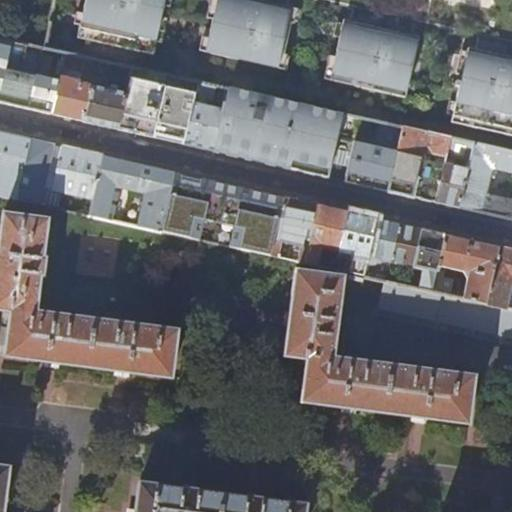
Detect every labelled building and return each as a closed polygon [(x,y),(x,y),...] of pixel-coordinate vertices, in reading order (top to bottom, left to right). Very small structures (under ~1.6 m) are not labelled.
[(85,37),(80,57),(99,61),(133,69),(141,70),(145,56),(148,40),(156,41),(159,29),(163,7),(164,0),(84,0),(82,13),(79,27),(77,36),(85,37)] [(289,0),(216,0),(212,21),(210,28),(205,52),(282,69),(285,55),(292,24),(295,9),(288,7),(289,0)] [(212,21),(216,0),(210,0),(206,20),(212,21)] [(511,0),(321,0),(355,8),(418,22),(479,36),(511,43),(511,0)] [(418,22),(355,8),(352,21),(344,19),(343,23),(340,37),(336,56),(331,80),(409,98),(422,37),(415,36),(418,22)] [(295,9),(292,24),(298,25),(302,10),(295,9)] [(73,26),(79,27),(82,13),(76,12),(73,26)] [(340,37),(343,23),(337,22),(334,36),(340,37)] [(205,52),(210,28),(205,27),(199,51),(205,52)] [(165,30),(159,29),(156,41),(148,40),(145,56),(152,57),(155,44),(161,45),(165,30)] [(511,43),(479,36),(476,50),(469,49),(468,52),(463,77),(462,82),(458,81),(457,87),(461,88),(457,103),(455,117),(453,123),(511,136),(511,43)] [(67,54),(45,49),(0,39),(0,103),(27,109),(52,115),(67,54)] [(463,77),(468,52),(462,52),(457,75),(463,77)] [(83,122),(99,61),(80,57),(67,54),(52,115),(63,118),(83,122)] [(285,55),(282,69),(288,71),(291,56),(285,55)] [(331,80),(336,56),(330,55),(324,79),(331,80)] [(95,125),(116,130),(133,69),(99,61),(83,122),(95,125)] [(163,86),(165,76),(141,70),(133,69),(116,130),(126,132),(152,138),(155,122),(163,86)] [(184,145),(198,83),(191,81),(189,91),(163,86),(155,122),(162,124),(180,128),(178,144),(184,145)] [(223,99),(226,89),(198,83),(184,145),(196,148),(212,152),(221,110),(196,104),(199,93),(223,99)] [(334,149),(339,125),(342,115),(226,89),(223,99),(221,110),(212,152),(240,158),(273,166),(304,173),(328,178),(332,162),(334,149)] [(455,117),(457,103),(452,102),(448,116),(455,117)] [(362,138),(366,120),(342,115),(339,125),(334,149),(332,162),(347,166),(344,182),(357,185),(387,192),(396,152),(357,143),(358,137),(362,138)] [(399,142),(402,128),(382,123),(379,137),(399,142)] [(447,154),(451,139),(402,128),(399,142),(396,152),(387,192),(409,197),(435,203),(444,164),(429,161),(428,164),(421,162),(425,144),(430,146),(435,151),(447,154)] [(0,196),(16,200),(29,141),(0,133),(0,196)] [(458,208),(474,144),(451,139),(447,154),(444,164),(435,203),(443,205),(458,208)] [(62,148),(29,141),(16,200),(58,210),(61,191),(94,198),(101,157),(62,148)] [(511,174),(511,152),(474,144),(458,208),(484,214),(508,220),(511,202),(511,193),(496,189),(495,196),(485,194),(491,170),(511,174)] [(136,165),(101,157),(94,198),(90,217),(162,233),(174,174),(136,165)] [(215,183),(174,174),(162,233),(269,257),(284,199),(215,183)] [(296,202),(284,199),(269,257),(303,264),(317,207),(296,202)] [(331,210),(317,207),(303,264),(332,271),(335,260),(320,256),(322,247),(337,251),(346,213),(331,210)] [(359,216),(346,213),(337,251),(359,256),(355,276),(362,278),(367,258),(376,220),(359,216)] [(130,373),(172,378),(177,332),(36,313),(41,275),(43,276),(45,259),(43,259),(47,220),(3,214),(0,238),(0,311),(3,312),(0,333),(0,354),(5,355),(4,357),(47,362),(46,365),(60,367),(60,364),(116,371),(116,374),(130,376),(130,373)] [(388,223),(376,220),(367,258),(389,262),(399,225),(388,223)] [(409,227),(399,225),(389,262),(412,268),(421,230),(409,227)] [(432,233),(421,230),(412,268),(408,288),(431,293),(444,235),(432,233)] [(465,240),(444,235),(431,293),(450,297),(455,269),(462,271),(466,278),(461,300),(485,305),(498,248),(465,240)] [(511,251),(498,248),(485,305),(511,311),(511,305),(511,299),(508,298),(510,287),(511,287),(511,251)] [(285,328),(281,358),(302,361),(303,360),(304,360),(304,361),(305,362),(304,363),(299,405),(341,410),(341,413),(354,415),(354,412),(412,420),(412,422),(425,424),(426,421),(467,427),(473,379),(329,360),(340,278),(292,272),(287,314),(284,313),(282,328),(285,328)] [(450,297),(431,293),(408,288),(384,283),(379,307),(511,337),(511,311),(485,305),(461,300),(450,297)] [(308,511),(310,501),(287,497),(286,505),(258,501),(258,499),(244,497),(244,499),(197,492),(198,490),(184,488),(183,490),(140,484),(136,511),(129,511),(128,511),(308,511)]
